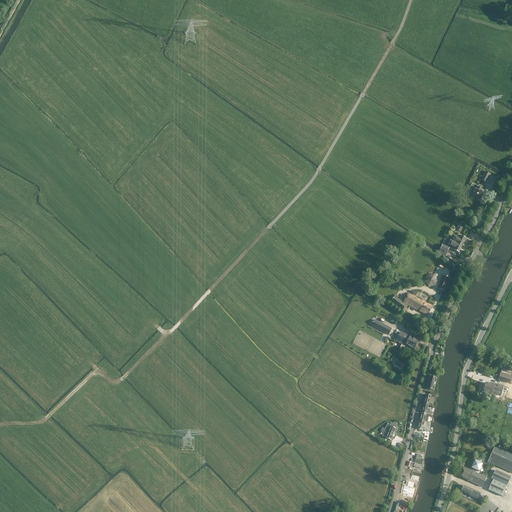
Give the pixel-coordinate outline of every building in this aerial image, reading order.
[(486,184),(490,175),(484,171),(480,181),(486,184)] [(478,202),(479,200),(484,191),(476,187),(470,198),(478,202)] [(452,241),(462,246),(466,239),(461,236),(460,238),(453,235),(451,240),(452,241)] [(462,246),(452,241),(450,246),(452,247),(451,249),(454,251),(459,253),(462,246)] [(447,254),(449,248),(443,245),(440,251),(447,254)] [(425,281),(429,286),(434,286),(437,280),(434,275),(428,276),(425,281)] [(443,276),(438,289),(444,291),(449,278),(443,276)] [(428,316),(432,307),(409,294),(404,302),(428,316)] [(402,311),(406,306),(395,297),(391,302),(402,311)] [(392,329),(375,320),(372,326),(389,335),(392,329)] [(415,349),(419,341),(399,331),(395,339),(415,349)] [(510,383),(511,376),(500,373),(498,380),(510,383)] [(503,387),(497,385),(490,383),(490,385),(485,383),(483,393),(491,395),(491,394),(500,396),(503,387)] [(423,405),(428,406),(429,404),(432,404),(433,400),(430,399),(431,396),(426,395),(423,405)] [(428,406),(423,405),(421,413),(429,415),(430,409),(431,406),(428,406)] [(428,431),(429,426),(430,422),(427,422),(419,420),(418,426),(417,429),(428,431)] [(383,435),(387,436),(386,439),(387,440),(387,439),(391,440),(397,426),(391,424),(390,425),(388,424),(387,425),(383,435)] [(511,472),(511,454),(495,447),(488,462),(511,472)] [(417,454),(414,463),(413,467),(420,468),(422,462),(423,460),(420,459),(421,455),(417,454)] [(482,487),(488,475),(483,473),(482,475),(475,473),(476,471),(479,472),(482,464),(474,460),(470,470),(462,467),(459,477),(482,487)] [(491,479),(507,486),(511,478),(495,471),(491,479)] [(408,482),(405,481),(403,489),(408,491),(407,493),(413,494),(413,492),(416,484),(414,484),(415,479),(409,477),(408,482)] [(493,480),(489,490),(502,497),(507,486),(493,480)] [(477,499),(480,494),(464,486),(461,491),(477,499)]
